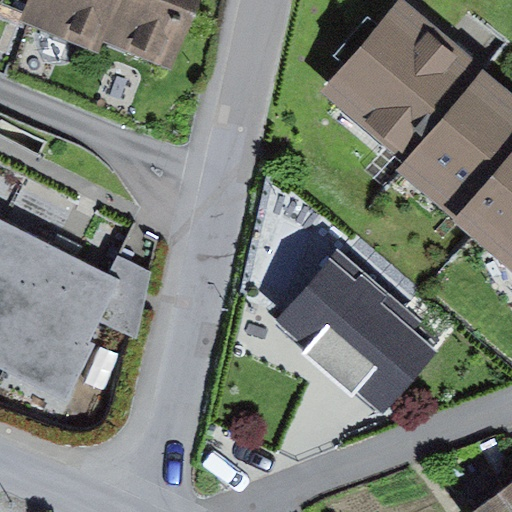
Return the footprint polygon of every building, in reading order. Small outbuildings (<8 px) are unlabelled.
[(10,0),(46,14),(52,0),(10,0)] [(203,0),(52,0),(46,14),(40,31),(98,54),(103,43),(175,72),(203,0)] [(484,68),(401,0),(399,0),(322,92),(405,161),(484,68)] [(511,93),(484,68),(405,161),(397,170),(456,217),(511,266),(511,93)] [(26,181),(11,174),(3,190),(17,197),(26,181)] [(0,366),(59,250),(5,222),(0,232),(0,366)] [(100,324),(122,280),(110,275),(59,250),(0,366),(0,368),(69,405),(97,349),(89,345),(100,324)] [(358,391),(420,319),(342,252),(280,324),(358,391)] [(119,256),(110,275),(122,280),(100,324),(138,341),(152,273),(119,256)] [(258,395),(228,388),(219,428),(249,435),(258,395)] [(511,511),(511,484),(474,511),(511,511)]
